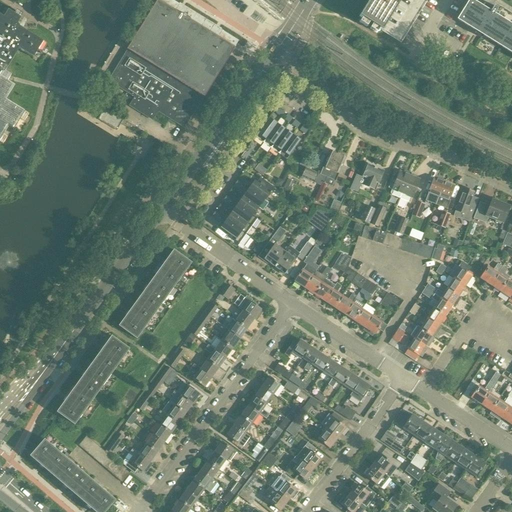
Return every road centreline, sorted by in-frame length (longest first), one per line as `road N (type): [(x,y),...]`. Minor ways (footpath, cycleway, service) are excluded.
road 1 (residential): [(511,190),(360,130),(273,54)]
road 2 (residential): [(140,511),(293,303)]
road 3 (tertiary): [(50,362),(164,208)]
road 4 (tertiary): [(164,208),(273,54)]
road 5 (residential): [(300,511),(402,378)]
road 6 (residential): [(293,303),(164,208)]
road 7 (residential): [(402,378),(293,303)]
